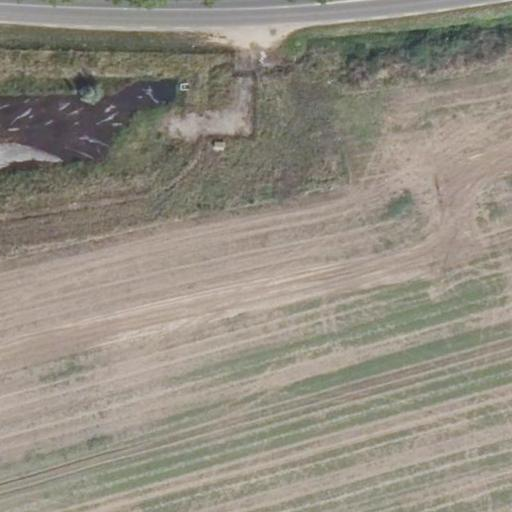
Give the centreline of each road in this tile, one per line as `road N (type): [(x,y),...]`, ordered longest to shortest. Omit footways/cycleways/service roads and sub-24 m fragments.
road 1 (primary): [(19,5),(244,11),(366,0)]
road 2 (track): [(87,163),(176,125),(241,123),(244,11)]
